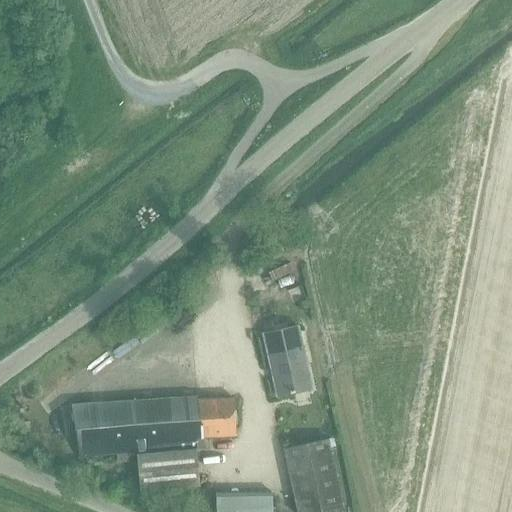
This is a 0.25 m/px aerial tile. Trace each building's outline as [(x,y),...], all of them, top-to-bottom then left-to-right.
[(276,395),(310,388),(297,326),(263,334),(276,395)] [(136,452),(196,447),(209,446),(208,436),(234,434),(232,397),(196,400),(196,396),(73,404),(77,456),(136,452)] [(28,422),(18,423),(19,432),(29,431),(28,422)] [(296,511),(317,511),(342,507),(327,439),(283,448),(296,511)] [(139,489),(154,488),(155,506),(194,502),(193,486),(199,485),(196,448),(136,454),(139,489)] [(214,511),(270,511),(271,492),(214,492),(214,511)]
